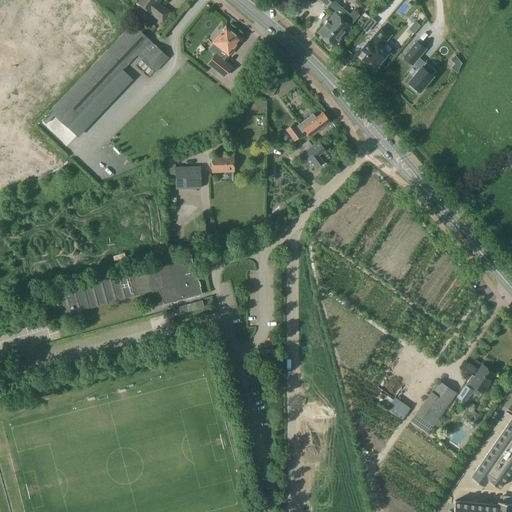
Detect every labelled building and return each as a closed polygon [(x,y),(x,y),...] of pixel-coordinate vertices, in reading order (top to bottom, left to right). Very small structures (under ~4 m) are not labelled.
[(137,0),(137,1),(151,12),(162,21),(170,12),(158,3),(160,0),(137,0)] [(351,13),(334,0),(331,0),(326,6),(334,13),(318,32),(334,46),(351,26),(350,25),(359,15),(353,10),(351,13)] [(214,42),(209,49),(215,54),(218,56),(210,66),(224,76),(231,67),(224,61),(223,60),(228,53),(228,54),(240,38),(238,37),(239,36),(235,33),(235,34),(226,27),(214,42)] [(368,42),(362,49),(367,54),(363,59),(374,69),(377,65),(379,66),(385,58),(384,57),(388,52),(381,47),(391,35),(382,27),(369,42),(368,42)] [(416,40),(403,56),(413,64),(414,63),(419,57),(426,48),(416,40)] [(162,73),(142,55),(129,68),(101,99),(92,93),(72,114),(100,137),(162,73)] [(419,67),(407,82),(410,84),(409,86),(415,91),(417,89),(420,92),(434,74),(433,74),(436,70),(426,62),(425,62),(419,57),(414,63),(419,67)] [(270,75),(266,73),(257,89),(267,94),(267,95),(271,97),(274,93),(274,92),(280,81),(270,75)] [(194,78),(187,92),(210,104),(217,90),(194,78)] [(227,101),(207,123),(212,129),(233,106),(227,101)] [(316,117),(313,113),(296,126),(294,123),(286,129),(294,140),(302,134),(301,133),(305,130),(310,137),(330,122),(323,112),(316,117)] [(308,140),(299,147),(303,152),(309,160),(315,168),(330,157),(324,150),(318,141),(312,146),(308,140)] [(233,156),(212,156),(212,172),(234,171),(233,156)] [(200,167),(176,167),(176,188),(183,188),(200,188),(200,167)] [(101,195),(149,182),(147,173),(99,187),(101,195)] [(159,288),(163,304),(173,302),(177,301),(186,298),(187,298),(188,298),(188,297),(189,297),(189,298),(191,297),(192,297),(194,297),(194,296),(197,295),(197,296),(199,295),(202,294),(200,286),(201,285),(200,283),(200,284),(199,283),(200,283),(199,281),(198,278),(197,278),(191,254),(156,263),(162,285),(161,285),(161,288),(159,288)] [(152,307),(163,304),(159,288),(161,288),(161,285),(162,285),(156,263),(42,295),(47,313),(53,318),(148,292),(152,307)] [(180,313),(203,307),(202,300),(178,307),(180,313)] [(472,375),(456,397),(465,402),(472,392),(475,387),(482,392),(483,392),(495,373),(484,366),(476,378),(472,375)] [(416,412),(434,425),(457,392),(438,380),(416,412)] [(461,415),(442,446),(455,453),(473,423),(461,415)] [(511,469),(511,416),(471,476),(484,485),(488,479),(500,487),(511,469)] [(511,511),(511,502),(498,501),(498,504),(463,501),(455,500),(453,511),(511,511)]
